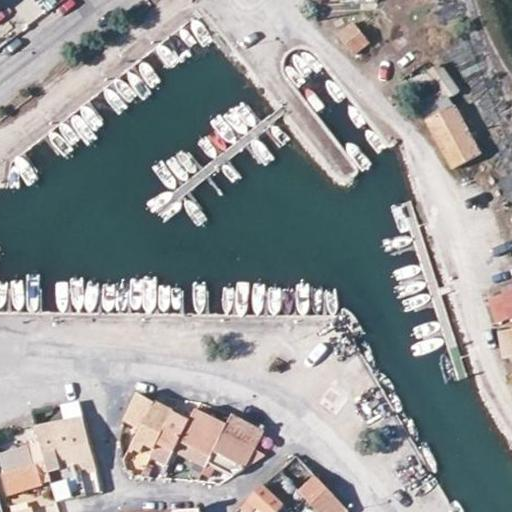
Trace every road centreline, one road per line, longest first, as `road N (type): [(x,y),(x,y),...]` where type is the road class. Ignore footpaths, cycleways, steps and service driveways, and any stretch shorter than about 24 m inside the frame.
road 1 (residential): [(284,0),(417,130),(484,348),(511,405)]
road 2 (residential): [(87,359),(183,364),(270,392),(306,419)]
road 3 (residential): [(115,494),(87,359)]
road 4 (residential): [(306,419),(395,508)]
road 5 (residential): [(98,0),(0,75)]
